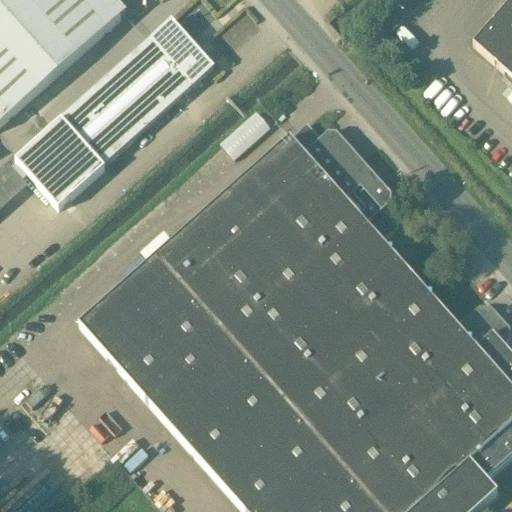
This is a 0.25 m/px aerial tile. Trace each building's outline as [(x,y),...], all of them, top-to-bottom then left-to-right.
[(0,0),(0,130),(124,20),(106,0),(0,0)] [(511,4),(473,49),(511,83),(511,4)] [(210,77),(167,28),(59,123),(65,130),(40,151),(50,162),(74,141),(101,172),(210,77)] [(237,163),(273,130),(260,115),(224,149),(237,163)] [(486,484),(511,461),(511,358),(504,349),(509,344),(511,332),(492,311),(480,310),(456,331),(382,247),(398,232),(383,215),(391,208),(391,199),(337,137),(328,137),(320,144),(307,129),(80,331),(240,511),(481,511),(498,498),(486,484)] [(25,411),(6,429),(18,441),(27,433),(33,440),(44,430),(25,411)]
